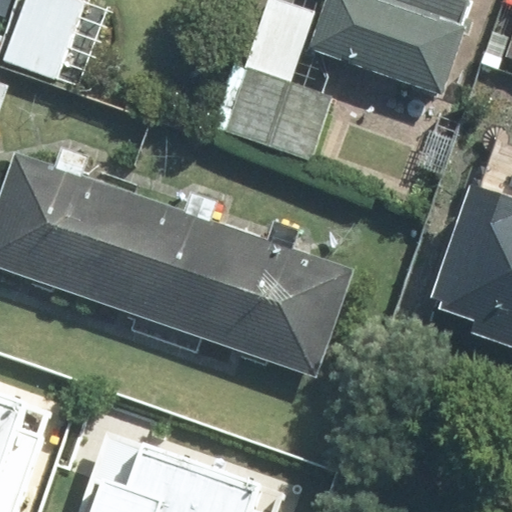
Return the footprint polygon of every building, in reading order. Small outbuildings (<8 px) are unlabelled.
[(0,61),(62,85),(94,0),(7,0),(0,20),(0,61)] [(489,0),(320,0),(315,16),(268,0),(259,0),(241,56),(261,63),(239,126),(306,149),(326,89),(309,83),(320,49),(457,96),(489,0)] [(511,25),(496,69),(511,75),(511,25)] [(0,120),(13,83),(0,78),(0,120)] [(0,279),(316,384),(354,272),(14,159),(0,200),(0,279)] [(511,194),(468,183),(428,335),(511,356),(511,194)] [(19,511),(52,403),(0,387),(0,511),(19,511)] [(296,511),(307,480),(110,417),(79,511),(296,511)]
